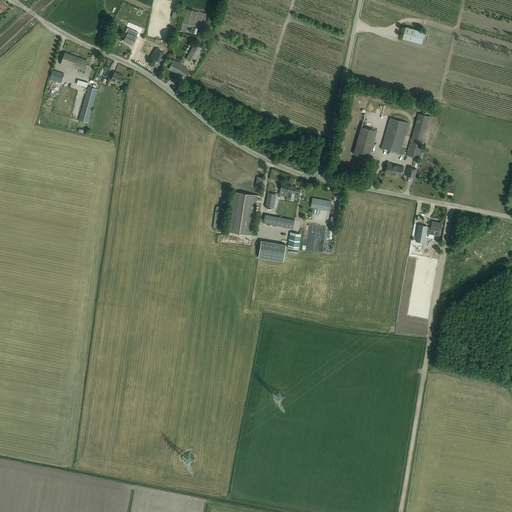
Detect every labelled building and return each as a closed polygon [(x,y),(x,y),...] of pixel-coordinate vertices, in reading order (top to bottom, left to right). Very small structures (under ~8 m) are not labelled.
[(405,27),(402,38),(421,44),(425,32),(405,27)] [(131,29),(128,28),(126,32),(127,33),(124,41),(129,43),(129,44),(132,45),(136,36),(130,33),(131,29)] [(201,48),(197,45),(194,44),(186,59),(193,63),(201,48)] [(156,48),(153,54),(150,58),(158,62),(163,53),(156,48)] [(88,61),(83,59),(65,53),(61,64),(73,69),(74,66),(85,70),(88,61)] [(184,76),(187,69),(183,66),(183,65),(173,60),(169,69),(177,73),(178,72),(179,73),(179,74),(184,76)] [(61,82),(64,74),(52,70),(50,78),(61,82)] [(121,84),(122,81),(124,77),(118,74),(118,73),(115,72),(112,78),(109,77),(106,84),(109,85),(111,80),(121,84)] [(71,111),(77,90),(61,85),(57,97),(66,99),(63,108),(71,111)] [(88,86),(79,120),(88,123),(97,89),(88,86)] [(421,152),(430,117),(418,113),(408,150),(401,148),(408,123),(390,118),(382,148),(400,153),(400,152),(407,153),(406,155),(420,158),(422,152),(421,152)] [(361,126),(353,154),(369,158),(377,131),(361,126)] [(403,167),(392,164),(388,163),(385,174),(385,172),(401,176),(403,167)] [(408,167),(407,171),(406,176),(414,178),(416,169),(408,167)] [(257,177),(255,189),(261,190),(263,178),(257,177)] [(280,191),(279,194),(287,196),(287,191),(288,191),(289,185),(281,183),(281,187),(280,191)] [(288,191),(287,191),(295,193),(294,197),(299,198),(300,190),(295,189),(296,186),(289,185),(288,191)] [(334,201),(335,192),(308,187),(307,196),(334,201)] [(233,192),(227,231),(251,235),(257,195),(233,192)] [(268,193),(265,206),(273,208),(276,194),(268,193)] [(315,199),(314,206),(326,209),(327,202),(315,199)] [(263,223),(293,229),(294,220),(265,214),(263,223)] [(431,228),(427,227),(426,233),(439,235),(441,223),(432,222),(431,228)] [(418,225),(415,240),(424,242),(426,233),(427,227),(427,226),(418,225)] [(290,232),(287,247),(298,249),(300,237),(303,238),(303,234),(290,232)] [(261,241),(258,257),(283,261),(286,245),(261,241)]
